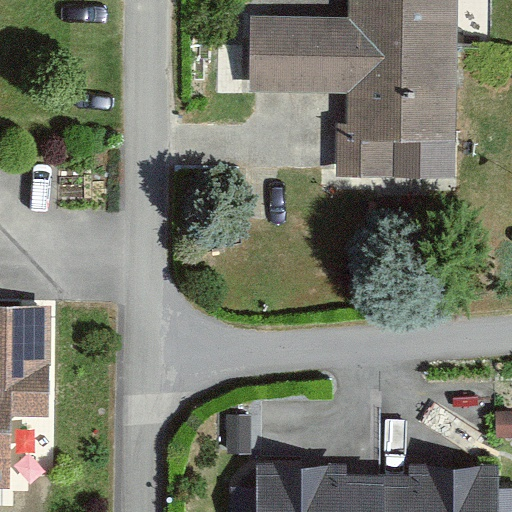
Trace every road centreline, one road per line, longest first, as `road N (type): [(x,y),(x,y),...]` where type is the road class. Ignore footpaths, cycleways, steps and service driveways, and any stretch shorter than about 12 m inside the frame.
road 1 (residential): [(145,0),(142,371)]
road 2 (residential): [(511,344),(142,371)]
road 3 (residential): [(142,371),(138,511)]
